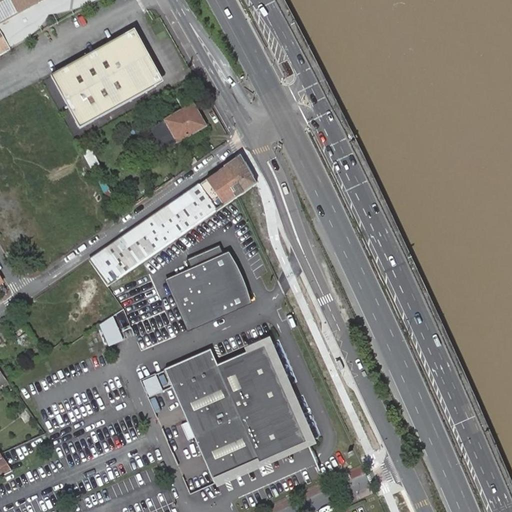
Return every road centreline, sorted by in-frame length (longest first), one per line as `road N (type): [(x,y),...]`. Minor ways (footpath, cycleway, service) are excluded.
road 1 (primary): [(284,118),(465,511)]
road 2 (primary): [(505,511),(328,125)]
road 3 (tertiary): [(403,464),(251,136)]
road 4 (residential): [(251,136),(23,295)]
road 5 (unclassified): [(177,0),(246,104),(264,118),(284,118)]
road 6 (unknown): [(273,309),(226,231),(169,266)]
road 7 (tertiary): [(171,0),(251,136)]
road 8 (primary): [(222,0),(284,118)]
road 9 (unclassified): [(293,511),(403,464)]
